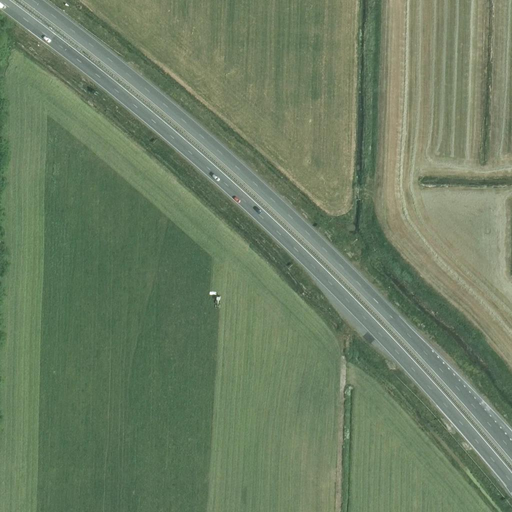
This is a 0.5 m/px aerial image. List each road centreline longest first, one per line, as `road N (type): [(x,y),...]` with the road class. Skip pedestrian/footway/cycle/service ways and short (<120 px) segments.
road 1 (trunk): [(0,1),(294,248),(511,484)]
road 2 (trunk): [(511,451),(239,169),(31,0)]
